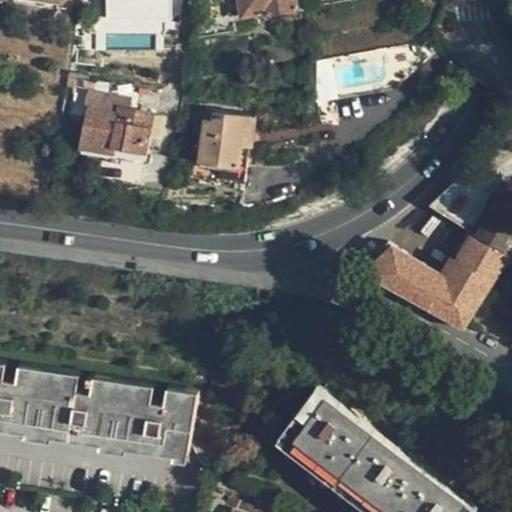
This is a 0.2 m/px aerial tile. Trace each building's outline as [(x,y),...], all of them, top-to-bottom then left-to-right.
[(15,0),(15,3),(57,11),(59,2),(63,2),(65,0),(15,0)] [(242,0),(246,19),(303,9),(300,0),(242,0)] [(93,109),(85,147),(116,153),(115,158),(148,165),(151,153),(149,152),(156,116),(123,109),(121,115),(93,109)] [(195,162),(193,180),(250,187),(255,148),(251,148),(255,118),(209,113),(203,163),(195,162)] [(381,256),(371,274),(434,308),(441,295),(448,299),(441,309),(469,324),(511,250),(511,194),(507,191),(504,197),(470,177),(431,208),(476,234),(451,278),(415,258),(408,270),(381,256)] [(489,298),(473,325),(511,347),(511,344),(511,332),(487,319),(493,301),(489,298)] [(0,362),(0,428),(180,456),(181,448),(194,450),(203,394),(172,389),(169,405),(156,403),(158,387),(98,378),(95,394),(81,392),(83,376),(25,367),(22,383),(9,381),(11,364),(0,362)] [(477,511),(318,394),(269,460),(339,511),(477,511)]
